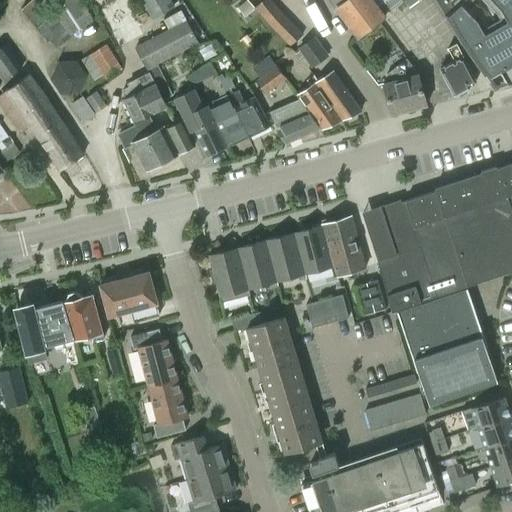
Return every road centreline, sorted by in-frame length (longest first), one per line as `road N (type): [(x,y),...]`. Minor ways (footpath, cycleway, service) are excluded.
road 1 (tertiary): [(511,117),(163,210)]
road 2 (residential): [(268,511),(234,400),(203,356),(163,210)]
road 3 (tertiary): [(163,210),(14,249)]
